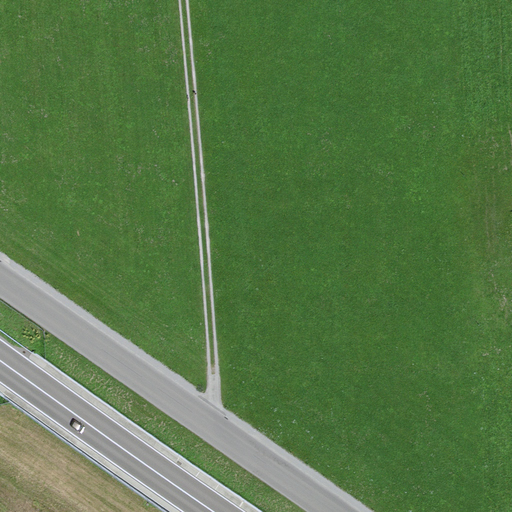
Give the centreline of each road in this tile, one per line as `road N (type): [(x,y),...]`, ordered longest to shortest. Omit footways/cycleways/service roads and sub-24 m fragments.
road 1 (track): [(211,427),(183,0)]
road 2 (unclassified): [(333,511),(0,279)]
road 3 (trunk): [(0,361),(215,511)]
